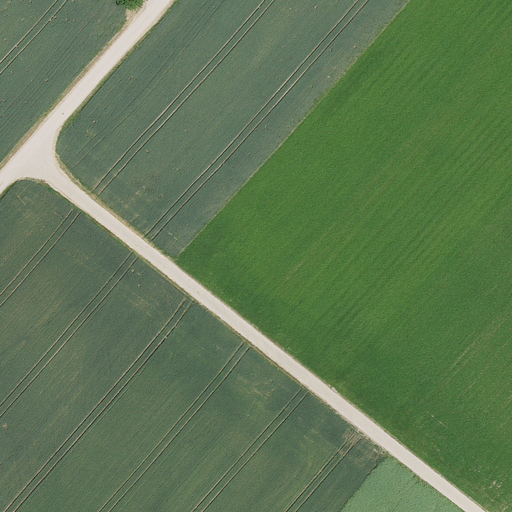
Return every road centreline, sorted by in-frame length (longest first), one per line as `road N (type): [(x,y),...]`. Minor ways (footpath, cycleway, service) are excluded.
road 1 (track): [(24,156),(472,511)]
road 2 (track): [(162,0),(0,185)]
